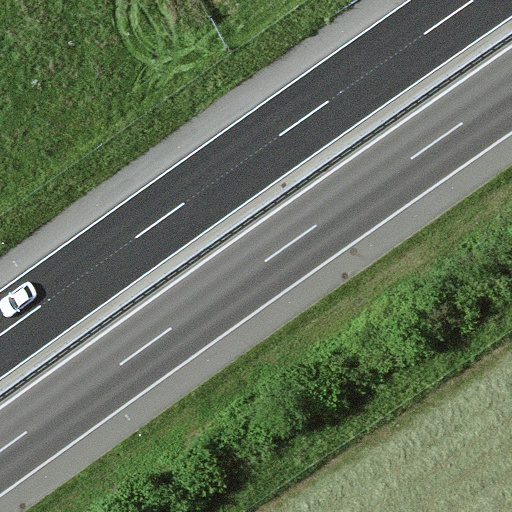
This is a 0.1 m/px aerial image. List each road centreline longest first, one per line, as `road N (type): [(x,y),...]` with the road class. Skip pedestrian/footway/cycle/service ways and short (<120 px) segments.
road 1 (motorway): [(0,450),(511,88)]
road 2 (motorway): [(471,0),(0,334)]
